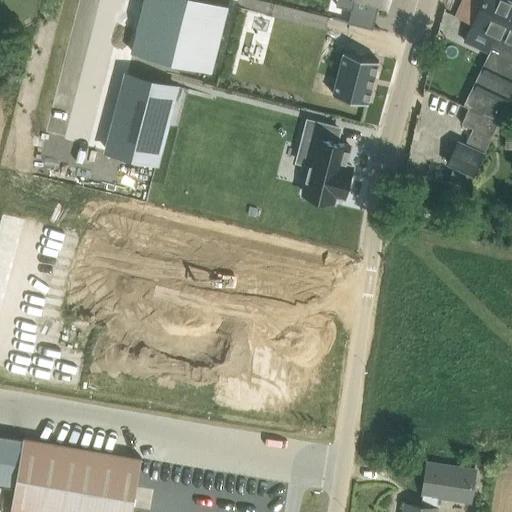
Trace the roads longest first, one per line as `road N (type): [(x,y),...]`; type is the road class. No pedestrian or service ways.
road 1 (unclassified): [(332,511),(381,187),(424,0)]
road 2 (residential): [(111,0),(79,135)]
